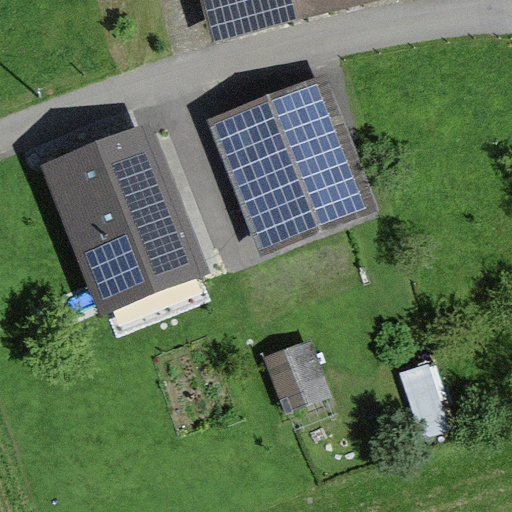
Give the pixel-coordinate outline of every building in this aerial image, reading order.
[(222,0),(228,23),(318,0),(222,0)] [(240,127),(284,242),(349,217),(304,102),(240,127)] [(92,225),(125,305),(197,277),(138,127),(10,175),(38,247),(92,225)] [(282,266),(299,306),(349,287),(332,246),(282,266)] [(270,363),(288,408),(325,394),(308,349),(270,363)]
